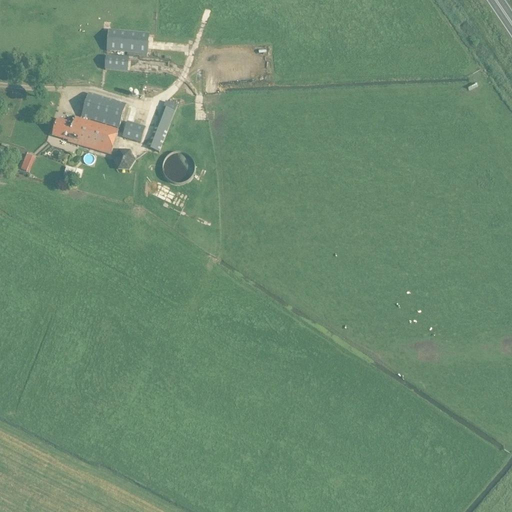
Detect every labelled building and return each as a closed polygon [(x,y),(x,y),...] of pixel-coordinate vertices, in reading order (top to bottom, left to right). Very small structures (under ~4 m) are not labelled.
[(149,34),(109,30),(107,50),(147,54),(149,34)] [(128,58),(106,56),(105,69),(127,71),(128,58)] [(219,58),(218,80),(233,80),(234,64),(226,64),(226,58),(219,58)] [(214,90),(214,82),(204,82),(204,90),(214,90)] [(75,117),(73,124),(57,120),(52,135),(68,140),(67,142),(111,155),(118,130),(87,121),(87,119),(119,128),(126,105),(88,93),(80,119),(75,117)] [(159,152),(177,106),(166,102),(147,148),(159,152)] [(127,122),(122,137),(140,142),(145,127),(127,122)] [(83,154),(86,161),(93,158),(90,151),(83,154)] [(129,170),(135,161),(130,151),(119,151),(113,160),(118,170),(129,170)] [(193,176),(195,171),(194,166),(193,161),(189,157),(185,154),(180,153),(176,153),(172,154),(169,156),(165,160),(163,164),(162,169),(163,173),(165,178),(168,181),(172,184),(177,185),(181,185),(183,185),(187,183),(191,180),(193,176)] [(28,172),(34,157),(27,154),(21,169),(28,172)]
